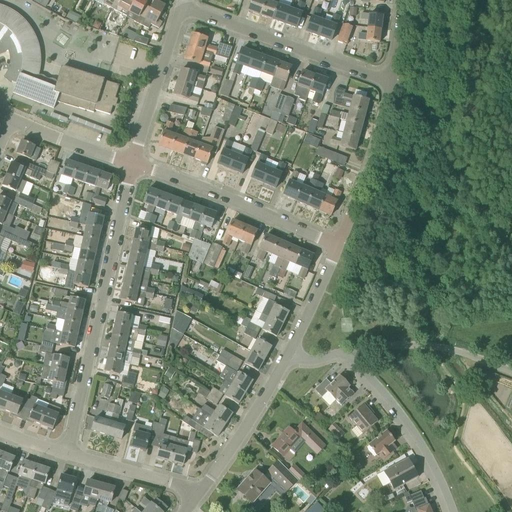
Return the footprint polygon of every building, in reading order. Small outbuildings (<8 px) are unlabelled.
[(103,0),(103,4),(111,8),(115,0),(103,0)] [(115,0),(111,8),(127,17),(129,12),(135,0),(115,0)] [(134,22),(142,26),(151,8),(146,5),(148,0),(135,0),(129,12),(134,14),(134,22)] [(252,0),(248,11),(261,16),(266,1),(264,0),(252,0)] [(151,8),(142,26),(149,29),(151,25),(159,29),(162,23),(158,20),(160,17),(164,18),(166,14),(162,12),(165,7),(161,5),(162,4),(157,1),(156,2),(155,2),(151,8)] [(266,1),(261,16),(273,20),(278,5),(266,1)] [(296,11),(290,9),(285,24),(297,29),(302,14),(306,4),(300,2),(296,11)] [(0,5),(0,54),(8,51),(9,53),(9,55),(10,57),(10,58),(10,61),(10,63),(10,65),(9,67),(9,68),(8,70),(7,72),(7,73),(6,75),(5,77),(4,78),(10,84),(12,82),(16,84),(13,93),(54,109),(56,102),(79,109),(94,113),(95,110),(110,115),(119,86),(62,68),(57,84),(39,75),(40,73),(40,69),(41,65),(41,63),(41,59),(41,55),(41,53),(40,49),(39,47),(39,45),(38,43),(38,41),(36,38),(35,36),(34,34),(33,32),(32,30),(31,29),(29,26),(28,24),(25,21),(24,19),(22,18),(19,15),(18,14),(14,12),(13,11),(9,9),(7,8),(3,7),(0,5)] [(273,20),(285,24),(290,9),(278,5),(273,20)] [(315,8),(306,32),(319,37),(324,22),(318,19),(321,10),(315,8)] [(67,18),(73,22),(77,15),(70,11),(67,18)] [(383,16),(362,14),(361,20),(369,21),(368,28),(381,30),(383,16)] [(324,22),(319,37),(331,41),(337,26),(340,17),(334,15),(331,24),(324,22)] [(96,21),(93,27),(98,30),(101,24),(96,21)] [(343,25),(341,32),(337,42),(347,45),(354,26),(343,25)] [(367,35),(359,34),(359,40),(380,43),(381,30),(368,28),(367,35)] [(192,35),(188,47),(203,52),(204,52),(213,55),(228,60),(229,57),(233,48),(232,47),(231,47),(224,45),(219,43),(218,48),(207,45),(208,40),(192,35)] [(137,36),(135,42),(147,46),(149,40),(137,36)] [(188,47),(184,60),(199,65),(209,68),(211,63),(202,60),(204,52),(203,52),(188,47)] [(236,64),(233,73),(236,74),(237,75),(239,75),(242,66),(249,69),(254,54),(242,49),(238,60),(236,64)] [(249,69),(261,73),(267,58),(254,54),(249,69)] [(261,73),(274,78),(279,63),(267,58),(261,73)] [(274,78),(271,87),(283,91),(286,82),(292,67),(279,63),(274,78)] [(209,73),(221,77),(224,70),(212,66),(209,73)] [(196,75),(181,70),(177,83),(192,88),(202,91),(206,78),(196,75)] [(315,76),(303,71),(298,86),(294,95),(300,97),(299,99),(306,102),(310,91),(315,76)] [(323,95),(328,81),(315,76),(310,91),(317,93),(313,102),(319,104),(323,95)] [(255,90),(258,80),(252,78),(248,88),(255,90)] [(228,98),(233,83),(226,80),(220,95),(228,98)] [(264,82),(258,80),(255,90),(261,93),(264,82)] [(177,83),(173,95),(188,100),(198,103),(200,97),(190,94),(192,88),(177,83)] [(354,97),(344,94),(345,91),(336,88),(334,95),(333,104),(342,107),(350,109),(366,113),(369,101),(354,97)] [(279,95),(273,112),(281,114),(287,98),(279,95)] [(294,100),(287,98),(281,114),(288,117),(294,100)] [(228,123),(234,106),(229,104),(222,121),(228,123)] [(186,109),(171,105),(168,113),(184,116),(186,109)] [(321,115),(326,116),(327,116),(329,107),(324,105),(320,114),(321,115)] [(242,109),(234,106),(228,123),(227,125),(234,127),(238,119),(244,122),(246,118),(239,115),(242,109)] [(210,117),(212,110),(211,110),(206,109),(204,108),(202,108),(200,115),(210,117)] [(339,120),(347,122),(362,126),(366,113),(350,109),(349,115),(341,113),(341,114),(331,111),(329,117),(339,120)] [(190,110),(188,117),(193,119),(196,112),(190,110)] [(326,116),(321,115),(316,127),(322,128),(326,116)] [(339,120),(329,117),(327,123),(338,126),(339,120)] [(270,120),(265,132),(272,135),(277,123),(272,120),(270,120)] [(317,122),(311,120),(307,132),(313,134),(317,122)] [(159,146),(171,151),(176,136),(170,134),(174,124),(167,122),(159,146)] [(347,122),(344,134),(359,138),(361,131),(362,126),(347,122)] [(278,125),(275,131),(283,135),(286,128),(278,125)] [(203,139),(200,145),(195,160),(207,164),(211,153),(216,154),(224,131),(215,127),(211,135),(210,138),(209,138),(203,138),(203,139)] [(176,136),(171,151),(183,155),(191,131),(185,129),(182,138),(176,136)] [(183,155),(195,160),(200,145),(194,143),(198,133),(191,131),(183,155)] [(255,138),(253,143),(259,145),(261,141),(264,134),(258,132),(255,138)] [(356,151),(359,138),(344,134),(342,140),(332,138),(330,143),(340,146),(356,151)] [(317,149),(320,141),(312,137),(308,145),(317,149)] [(36,162),(37,159),(41,150),(35,147),(22,141),(17,154),(30,159),(36,162)] [(230,170),(240,146),(228,141),(218,165),(230,170)] [(333,162),(336,154),(319,147),(316,155),(333,162)] [(236,154),(230,170),(233,171),(242,175),(252,151),(246,148),(245,148),(242,156),(236,154)] [(258,162),(251,179),(264,184),(270,168),(264,166),(266,161),(267,157),(263,155),(262,154),(258,162)] [(47,172),(54,175),(56,175),(60,164),(50,161),(47,172)] [(61,176),(73,180),(78,165),(66,161),(61,176)] [(270,168),(264,184),(273,188),(276,189),(286,165),(284,164),(280,162),(278,166),(276,171),(270,168)] [(9,171),(7,175),(20,180),(23,175),(30,178),(33,172),(41,176),(52,180),(54,175),(47,172),(30,164),(28,169),(25,168),(22,167),(18,165),(12,163),(9,171)] [(73,180),(84,183),(89,169),(78,165),(73,180)] [(89,169),(84,183),(96,187),(101,173),(89,169)] [(337,169),(333,177),(340,180),(344,172),(337,169)] [(300,174),(294,172),(284,195),(295,201),(302,186),(296,184),(300,174)] [(101,173),(96,187),(93,195),(91,203),(95,204),(104,207),(107,200),(98,197),(101,189),(107,191),(111,182),(112,177),(101,173)] [(27,183),(20,180),(7,175),(2,186),(17,193),(15,197),(33,205),(35,200),(22,194),(27,183)] [(302,186),(295,201),(307,206),(317,182),(312,180),(308,189),(302,186)] [(317,182),(307,206),(319,211),(325,196),(327,191),(321,189),(323,185),(320,183),(317,182)] [(145,221),(149,223),(152,215),(155,207),(160,193),(149,189),(143,203),(149,205),(146,213),(148,214),(145,221)] [(325,196),(319,211),(331,216),(341,192),(335,190),(331,199),(325,196)] [(171,197),(160,193),(155,207),(166,212),(171,197)] [(0,196),(0,210),(7,213),(6,214),(7,214),(12,202),(11,202),(0,196)] [(15,197),(13,203),(18,205),(30,210),(40,214),(42,209),(33,205),(15,197)] [(166,212),(177,216),(183,202),(171,197),(166,212)] [(189,220),(194,206),(183,202),(177,216),(175,223),(172,231),(176,233),(179,225),(180,226),(183,218),(189,220)] [(194,206),(189,220),(195,222),(192,230),(190,238),(194,240),(199,228),(205,210),(194,206)] [(13,216),(6,214),(0,210),(0,224),(3,226),(1,231),(13,236),(15,230),(9,227),(14,217),(13,216)] [(188,258),(193,261),(201,264),(203,265),(208,252),(200,250),(201,243),(201,242),(199,241),(205,226),(211,228),(217,214),(205,210),(193,242),(188,258)] [(64,221),(70,222),(78,224),(86,226),(101,229),(104,217),(89,214),(88,220),(72,217),(66,216),(64,221)] [(232,238),(239,240),(245,226),(233,221),(222,244),(228,247),(232,238)] [(84,238),(99,241),(101,229),(86,226),(84,238)] [(245,226),(239,240),(245,243),(241,252),(247,255),(257,231),(245,226)] [(154,246),(164,248),(165,243),(157,241),(158,240),(150,239),(151,233),(136,229),(133,241),(154,246)] [(0,248),(4,239),(11,241),(17,244),(19,238),(13,236),(1,231),(0,234),(0,248)] [(266,235),(256,259),(261,261),(265,252),(272,255),(278,241),(266,235)] [(74,248),(81,249),(96,253),(99,241),(84,238),(75,236),(73,243),(66,241),(65,246),(73,247),(74,248)] [(131,253),(146,256),(147,250),(155,252),(163,253),(164,248),(133,241),(131,253)] [(290,246),(278,241),(272,255),(277,257),(273,267),(280,269),(290,246)] [(189,253),(191,246),(183,244),(181,250),(189,253)] [(222,248),(213,244),(204,264),(214,268),(214,267),(218,269),(226,252),(221,250),(222,248)] [(290,246),(280,269),(285,272),(286,271),(289,263),(296,265),(302,251),(290,246)] [(74,248),(71,259),(79,261),(93,264),(94,264),(96,253),(81,249),(74,248)] [(302,268),(297,277),(303,280),(314,256),(302,251),(296,265),(302,268)] [(128,265),(143,268),(146,256),(131,253),(128,265)] [(61,264),(60,269),(68,271),(76,273),(91,276),(91,274),(93,264),(79,261),(71,259),(70,259),(69,266),(61,264)] [(197,274),(201,264),(193,261),(191,265),(195,267),(193,272),(197,274)] [(29,263),(27,271),(33,273),(35,264),(29,263)] [(128,268),(126,277),(141,280),(143,268),(128,265),(128,268)] [(231,277),(235,270),(230,266),(226,273),(231,277)] [(249,280),(253,268),(247,266),(242,278),(249,280)] [(280,269),(277,276),(282,279),(285,272),(280,269)] [(76,273),(73,285),(88,288),(91,276),(76,273)] [(141,280),(126,277),(123,288),(146,293),(154,295),(155,290),(147,289),(148,284),(149,281),(141,280)] [(199,284),(216,292),(219,285),(211,281),(209,285),(200,281),(199,284)] [(143,307),(145,299),(145,298),(153,300),(154,295),(146,293),(123,288),(120,300),(135,303),(134,305),(143,307)] [(285,288),(283,293),(287,295),(286,296),(294,299),(296,294),(297,293),(285,288)] [(67,297),(68,292),(56,289),(54,297),(62,299),(63,296),(67,297)] [(189,289),(185,296),(192,299),(195,292),(189,289)] [(262,298),(255,312),(261,315),(261,314),(283,325),(289,313),(274,305),(275,303),(274,302),(277,297),(275,296),(265,292),(262,298)] [(53,301),(52,306),(60,308),(68,309),(83,313),(85,301),(70,298),(69,304),(53,301)] [(164,306),(172,308),(174,300),(166,299),(164,306)] [(196,314),(200,307),(191,302),(188,309),(196,314)] [(65,321),(80,325),(83,313),(68,309),(65,321)] [(115,325),(146,332),(147,327),(139,326),(140,318),(133,316),(118,313),(115,325)] [(261,315),(258,321),(265,324),(262,330),(263,330),(277,337),(283,325),(261,314),(261,315)] [(182,326),(191,330),(195,321),(185,317),(182,326)] [(243,321),(241,325),(247,328),(258,334),(260,329),(260,328),(250,323),(251,321),(245,317),(243,321)] [(56,326),(55,332),(62,333),(77,337),(80,325),(65,321),(65,322),(57,320),(56,326)] [(145,337),(146,332),(115,325),(112,337),(135,342),(136,342),(138,335),(145,337)] [(255,339),(258,334),(247,328),(244,334),(255,339)] [(19,332),(17,341),(24,342),(26,334),(19,332)] [(76,343),(77,337),(62,333),(55,332),(54,336),(45,334),(45,333),(44,332),(42,341),(52,343),(75,348),(76,343)] [(156,346),(165,348),(168,338),(158,335),(156,346)] [(112,339),(110,348),(125,352),(141,355),(142,351),(135,349),(133,349),(135,342),(112,337),(112,339)] [(175,350),(179,343),(171,338),(169,347),(175,350)] [(251,352),(265,359),(272,347),(258,340),(251,352)] [(53,349),(40,346),(40,347),(39,352),(46,354),(51,355),(53,349)] [(110,348),(107,360),(122,363),(130,365),(131,358),(140,359),(141,355),(125,352),(110,348)] [(221,357),(240,367),(243,362),(223,350),(220,356),(221,357)] [(258,372),(265,359),(251,352),(245,364),(258,372)] [(54,356),(51,355),(46,354),(43,366),(67,372),(69,359),(58,356),(54,356)] [(220,356),(216,361),(218,362),(226,367),(232,370),(226,381),(246,393),(253,381),(240,373),(239,373),(238,374),(237,373),(240,367),(221,357),(220,356)] [(119,375),(122,363),(107,360),(105,372),(119,375)] [(43,366),(41,378),(41,379),(48,381),(54,382),(53,388),(65,391),(66,385),(66,384),(64,383),(67,372),(43,366)] [(169,369),(164,376),(170,380),(175,373),(169,369)] [(123,376),(121,384),(134,387),(136,376),(136,374),(128,372),(127,377),(123,376)] [(18,380),(25,382),(27,376),(20,374),(18,380)] [(326,379),(314,390),(322,398),(327,393),(335,401),(341,407),(352,395),(352,392),(344,383),(346,382),(340,375),(331,384),(326,380),(327,379),(326,379)] [(226,381),(222,386),(228,390),(225,396),(226,396),(225,397),(239,405),(246,393),(226,381)] [(105,384),(101,396),(109,399),(113,387),(105,384)] [(53,388),(51,394),(51,398),(56,399),(57,396),(63,397),(65,391),(53,388)] [(169,391),(163,388),(158,397),(164,400),(169,391)] [(213,388),(210,393),(220,400),(223,395),(219,392),(213,388)] [(0,391),(0,408),(5,411),(11,395),(0,391)] [(128,402),(137,405),(140,394),(132,391),(128,402)] [(220,400),(210,393),(206,398),(217,405),(220,400)] [(11,395),(5,411),(13,414),(16,415),(15,417),(22,420),(26,409),(21,406),(23,401),(23,400),(11,395)] [(31,397),(30,400),(22,420),(29,423),(30,421),(41,425),(47,410),(35,405),(38,399),(31,397)] [(116,406),(106,435),(121,440),(125,427),(117,424),(118,422),(122,408),(121,408),(123,401),(117,399),(115,406),(116,406)] [(348,418),(362,435),(378,422),(369,411),(371,410),(366,403),(348,418)] [(47,410),(41,425),(53,430),(59,415),(61,409),(49,404),(47,410)] [(92,431),(106,435),(116,406),(109,404),(104,420),(96,418),(92,431)] [(126,420),(132,422),(136,407),(131,405),(126,420)] [(204,405),(201,410),(205,413),(225,426),(233,414),(220,406),(216,412),(204,405)] [(317,423),(323,417),(319,412),(312,418),(317,423)] [(186,416),(182,421),(196,431),(199,432),(202,427),(213,435),(217,437),(223,428),(225,426),(209,416),(205,413),(197,424),(192,420),(186,416)] [(196,431),(182,421),(180,421),(178,428),(191,432),(188,442),(189,442),(193,443),(194,440),(196,431)] [(146,451),(150,436),(150,434),(156,436),(159,424),(153,423),(152,429),(135,424),(133,431),(136,432),(132,447),(146,451)] [(159,424),(156,436),(162,438),(163,435),(165,426),(159,424)] [(295,456),(289,451),(301,438),(318,455),(325,447),(302,424),(294,432),(289,427),(272,447),(289,462),(295,456)] [(339,428),(333,433),(338,438),(344,433),(339,428)] [(387,431),(368,446),(368,448),(368,450),(372,455),(374,456),(375,455),(376,457),(379,454),(384,460),(395,451),(391,445),(395,442),(387,431)] [(169,436),(167,445),(161,444),(156,458),(170,462),(175,442),(176,438),(169,436)] [(197,454),(200,442),(194,440),(193,443),(189,442),(189,446),(187,451),(197,454)] [(175,442),(170,462),(183,466),(187,451),(189,446),(175,442)] [(0,479),(5,482),(3,486),(9,489),(13,477),(7,475),(8,472),(9,473),(15,458),(13,457),(6,455),(2,453),(0,458),(0,479)] [(394,490),(417,478),(408,460),(384,473),(390,483),(394,490)] [(1,510),(1,511),(5,511),(7,511),(12,499),(11,499),(16,486),(17,484),(29,488),(36,466),(24,461),(19,476),(19,477),(19,479),(13,477),(9,489),(3,505),(1,510)] [(238,490),(251,502),(252,503),(270,483),(274,478),(287,491),(297,481),(288,472),(278,462),(268,472),(269,473),(264,478),(255,471),(238,490)] [(29,489),(26,498),(29,498),(34,500),(37,489),(36,489),(38,483),(44,485),(45,485),(50,470),(36,466),(29,488),(29,489)] [(288,472),(297,481),(302,486),(308,480),(294,466),(288,472)] [(69,503),(75,483),(76,479),(62,476),(58,489),(57,489),(56,493),(49,490),(44,501),(39,511),(43,511),(45,509),(49,511),(54,498),(58,499),(63,501),(64,502),(63,505),(68,506),(69,503)] [(84,495),(81,500),(89,502),(88,505),(95,507),(98,499),(102,485),(88,481),(84,495)] [(102,485),(98,499),(111,503),(111,502),(115,488),(102,485)] [(41,491),(39,498),(44,501),(49,490),(43,488),(42,488),(41,491)] [(377,492),(379,497),(386,493),(383,489),(377,492)] [(122,490),(118,500),(124,502),(128,492),(122,490)] [(147,509),(144,511),(163,511),(167,508),(157,500),(153,505),(145,497),(140,503),(147,509)] [(79,505),(81,500),(74,498),(70,510),(76,511),(77,511),(79,506),(79,505)] [(431,511),(425,498),(412,504),(416,511),(415,511),(431,511)] [(322,511),(324,510),(317,503),(306,511),(322,511)]
